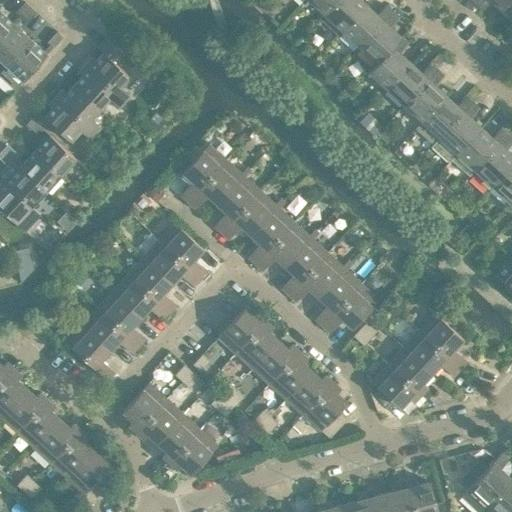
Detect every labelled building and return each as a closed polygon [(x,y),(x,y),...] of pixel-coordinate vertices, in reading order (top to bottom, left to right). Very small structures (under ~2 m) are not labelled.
[(308,0),(324,14),(336,0),(308,0)] [(341,30),(365,4),(361,0),(336,0),(324,14),(325,16),(321,21),(336,34),(341,30)] [(478,0),(475,4),(482,10),(491,1),(501,10),(510,0),(478,0)] [(511,0),(510,0),(501,10),(511,20),(504,30),(510,36),(511,34),(511,0)] [(25,2),(15,12),(21,17),(30,7),(25,2)] [(376,14),(365,4),(341,30),(359,46),(392,11),(385,4),(376,14)] [(30,7),(21,17),(27,22),(36,12),(30,7)] [(0,11),(0,39),(14,24),(0,11)] [(392,11),(359,46),(376,62),(377,63),(401,36),(390,26),(399,17),(392,11)] [(14,24),(0,39),(0,60),(6,65),(30,39),(14,24)] [(47,41),(53,47),(63,36),(57,31),(47,41)] [(401,36),(377,63),(376,62),(368,72),(386,88),(410,62),(399,52),(408,43),(401,36)] [(103,52),(88,68),(124,101),(129,95),(119,87),(129,76),(115,63),(123,54),(105,37),(97,46),(103,52)] [(30,39),(6,65),(22,80),(46,54),(30,39)] [(410,62),(386,88),(403,105),(436,69),(429,63),(421,72),(410,62)] [(88,68),(73,84),(99,108),(109,98),(119,107),(124,101),(88,68)] [(436,69),(403,105),(421,121),(445,95),(434,85),(443,75),(436,69)] [(73,84),(59,100),(95,133),(100,127),(90,118),(99,108),(73,84)] [(456,104),(445,95),(421,121),(439,137),(471,101),(465,95),(456,104)] [(89,138),(95,133),(59,100),(44,116),(70,140),(80,130),(89,138)] [(471,101),(439,137),(456,153),(480,127),(470,117),(478,108),(471,101)] [(31,118),(26,124),(36,133),(42,127),(31,118)] [(491,137),(480,127),(456,153),(474,169),(507,134),(500,128),(491,137)] [(49,134),(34,150),(60,175),(75,158),(49,134)] [(511,138),(507,134),(474,169),(492,186),(511,163),(511,156),(505,150),(511,141),(511,138)] [(180,194),(187,201),(226,159),(208,143),(191,161),(182,171),(182,172),(192,181),(180,194)] [(7,144),(2,150),(12,160),(17,154),(7,144)] [(45,190),(19,166),(12,160),(2,150),(0,151),(0,159),(7,165),(0,172),(0,178),(31,206),(45,190)] [(34,150),(19,166),(45,190),(60,175),(34,150)] [(184,155),(175,165),(182,171),(191,161),(184,155)] [(226,159),(187,201),(194,208),(207,195),(216,204),(243,175),(240,172),(226,159)] [(511,163),(492,186),(510,202),(511,199),(511,163)] [(246,167),(240,172),(243,175),(245,177),(250,171),(246,167)] [(243,175),(216,204),(225,212),(213,225),(221,232),(259,190),(245,177),(243,175)] [(31,206),(0,178),(0,208),(16,223),(31,206)] [(155,186),(147,193),(156,201),(157,200),(163,193),(155,186)] [(259,190),(221,232),(228,239),(240,226),(250,235),(276,206),(274,204),(259,190)] [(279,198),(274,204),(276,206),(279,208),(284,202),(279,198)] [(276,206),(250,235),(259,243),(247,257),(255,263),(293,221),(279,208),(276,206)] [(69,228),(78,219),(68,210),(59,219),(69,228)] [(293,221),(255,263),(262,270),(274,257),(284,266),(310,237),(308,235),(293,221)] [(174,222),(158,239),(200,278),(201,277),(206,271),(207,271),(193,259),(203,248),(174,222)] [(313,229),(308,235),(310,237),(312,239),(318,233),(313,229)] [(310,237),(284,266),(293,274),(281,288),(288,294),(327,252),(312,239),(310,237)] [(158,239),(144,254),(142,256),(171,283),(180,273),(193,286),(200,278),(158,239)] [(134,253),(140,258),(142,256),(144,254),(138,249),(134,253)] [(327,252),(288,294),(296,301),(308,288),(317,297),(344,268),(341,265),(327,252)] [(142,256),(140,258),(127,273),(169,312),(176,304),(163,292),(171,283),(142,256)] [(347,260),(341,265),(344,268),(346,270),(351,264),(347,260)] [(344,268),(317,297),(327,305),(314,318),(322,325),(360,283),(346,270),(344,268)] [(206,271),(201,277),(205,281),(206,282),(212,276),(211,275),(206,271)] [(511,272),(502,283),(511,291),(511,272)] [(127,273),(113,288),(111,290),(140,316),(149,307),(162,319),(169,312),(127,273)] [(200,278),(193,286),(198,290),(199,291),(206,283),(205,282),(200,278)] [(68,281),(63,286),(71,293),(76,288),(68,281)] [(104,287),(109,292),(111,290),(113,288),(108,282),(104,287)] [(360,283),(322,325),(329,332),(341,319),(351,328),(378,299),(360,283)] [(111,290),(109,292),(96,306),(138,345),(145,338),(132,326),(140,316),(111,290)] [(437,301),(430,309),(434,312),(445,322),(452,315),(437,301)] [(96,306),(83,321),(80,324),(110,350),(118,341),(131,353),(138,345),(96,306)] [(217,337),(235,353),(265,319),(258,313),(254,317),(244,308),(217,337)] [(434,312),(418,330),(460,368),(467,361),(453,349),(463,339),(445,322),(434,312)] [(73,320),(79,326),(80,324),(83,321),(77,316),(73,320)] [(265,319),(235,353),(252,368),(278,339),(269,331),(273,326),(265,319)] [(366,321),(359,328),(370,338),(376,331),(366,321)] [(80,324),(79,326),(65,341),(107,380),(114,372),(101,359),(110,350),(80,324)] [(370,338),(359,328),(353,336),(363,345),(370,338)] [(460,368),(418,330),(402,346),(431,373),(440,363),(453,376),(460,368)] [(287,348),(278,339),(252,368),(268,384),(299,350),(291,343),(287,348)] [(431,373),(402,346),(387,363),(420,394),(427,386),(422,382),(431,373)] [(299,350),(268,384),(285,399),(312,370),(302,361),(306,357),(299,350)] [(209,360),(202,353),(192,364),(199,371),(209,360)] [(0,381),(13,367),(6,360),(2,365),(0,363),(0,381)] [(420,394),(387,363),(371,381),(399,407),(409,397),(413,401),(420,394)] [(183,364),(174,374),(181,381),(191,371),(183,364)] [(13,367),(0,381),(0,415),(26,387),(17,379),(21,374),(13,367)] [(321,379),(312,370),(285,399),(302,414),(332,381),(325,374),(321,379)] [(191,371),(181,381),(188,387),(198,377),(191,371)] [(332,381),(302,414),(319,430),(320,430),(329,438),(347,418),(338,410),(346,401),(336,392),(340,388),(332,381)] [(128,424),(135,431),(166,398),(148,382),(122,411),(132,420),(128,424)] [(228,383),(219,393),(226,399),(236,389),(228,383)] [(36,396),(26,387),(0,415),(0,416),(16,432),(47,398),(40,391),(36,396)] [(236,389),(226,399),(234,406),(243,396),(236,389)] [(219,393),(210,403),(217,410),(226,399),(219,393)] [(420,394),(413,401),(418,406),(425,399),(420,394)] [(47,398),(16,432),(33,447),(60,418),(50,409),(54,405),(47,398)] [(166,398),(135,431),(142,438),(147,434),(156,442),(183,414),(166,398)] [(226,399),(217,410),(224,416),(234,406),(226,399)] [(253,420),(260,426),(270,416),(262,409),(253,420)] [(183,414),(156,442),(165,451),(161,455),(169,462),(199,429),(183,414)] [(270,416),(260,426),(267,433),(277,422),(270,416)] [(69,427),(60,418),(33,447),(50,463),(80,429),(73,422),(69,427)] [(80,429),(50,463),(67,478),(93,449),(84,440),(88,436),(80,429)] [(199,429),(169,462),(176,469),(180,465),(190,474),(217,445),(199,429)] [(103,458),(93,449),(67,478),(84,494),(87,502),(112,495),(105,472),(115,461),(107,453),(103,458)] [(482,449),(471,451),(488,466),(494,459),(482,449)] [(486,504),(510,478),(500,468),(508,458),(501,452),(494,459),(488,466),(482,473),(474,465),(461,479),(469,486),(460,496),(477,511),(478,511),(486,504)] [(16,485),(23,491),(33,481),(26,474),(16,485)] [(406,480),(414,511),(444,511),(442,501),(435,503),(429,481),(416,485),(415,478),(406,480)] [(511,479),(510,478),(486,504),(494,511),(511,511),(511,479)] [(399,489),(387,492),(391,511),(414,511),(406,480),(397,482),(399,489)] [(33,481),(23,491),(30,498),(40,487),(33,481)] [(373,489),(364,491),(369,511),(391,511),(387,492),(375,496),(373,489)] [(357,500),(345,503),(347,511),(369,511),(364,491),(355,493),(357,500)] [(331,500),(322,502),(324,511),(347,511),(345,503),(333,506),(331,500)] [(324,511),(322,502),(313,504),(315,511),(311,511),(324,511)]
